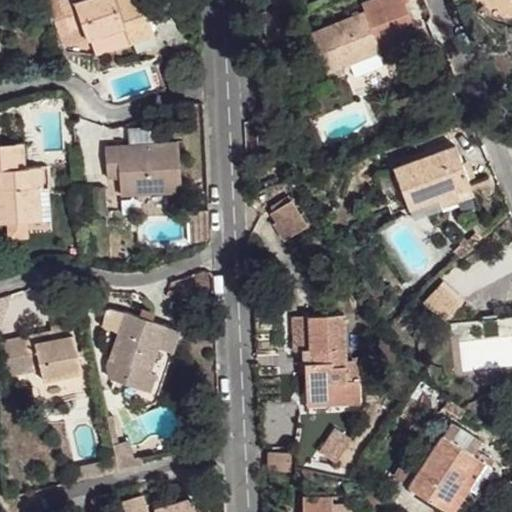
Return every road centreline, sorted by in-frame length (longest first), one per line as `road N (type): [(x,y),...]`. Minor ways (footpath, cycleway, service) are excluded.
road 1 (residential): [(215,0),(243,511)]
road 2 (residential): [(511,182),(439,0)]
